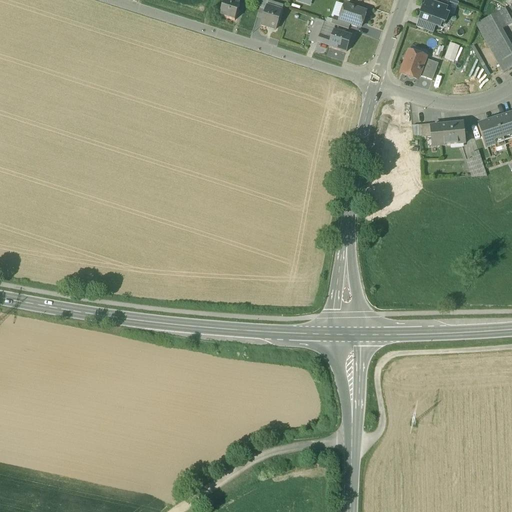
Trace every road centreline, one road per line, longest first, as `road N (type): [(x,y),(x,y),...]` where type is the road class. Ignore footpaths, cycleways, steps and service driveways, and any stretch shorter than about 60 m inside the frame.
road 1 (track): [(178,511),(249,463),(327,443),(371,442),(381,433),(378,374),(387,360),(511,347)]
road 2 (secondary): [(347,338),(146,328),(0,301)]
road 3 (unclassified): [(105,0),(375,85)]
road 4 (tertiary): [(375,85),(349,210),(347,338)]
road 5 (tertiary): [(347,338),(351,511)]
road 6 (secondary): [(511,331),(347,338)]
road 7 (residential): [(375,85),(437,104),(480,104),(511,85)]
